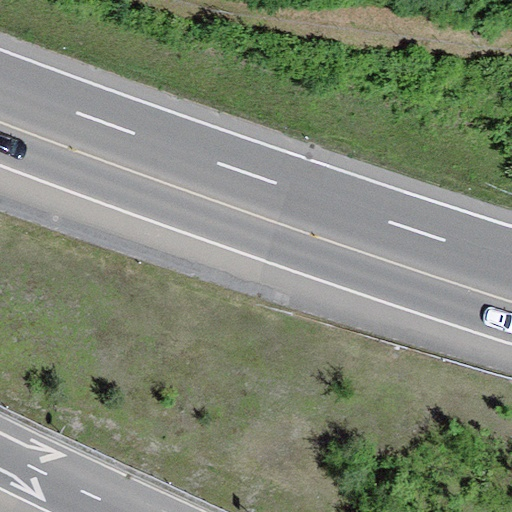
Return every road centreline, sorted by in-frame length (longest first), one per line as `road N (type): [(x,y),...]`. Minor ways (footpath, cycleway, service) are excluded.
road 1 (trunk): [(511,299),(0,122)]
road 2 (trunk): [(0,450),(128,511)]
